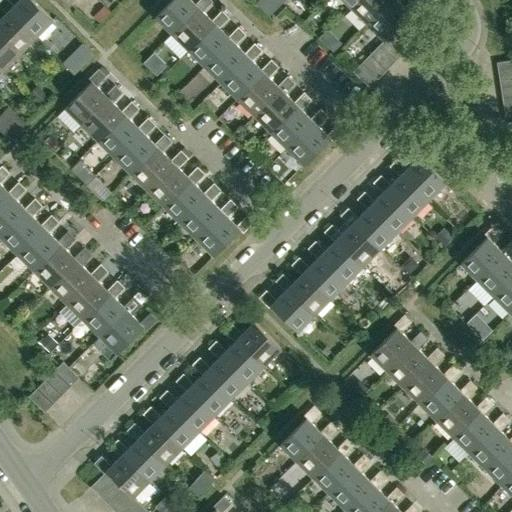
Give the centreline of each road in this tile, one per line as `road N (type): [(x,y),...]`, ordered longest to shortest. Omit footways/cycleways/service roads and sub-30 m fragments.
road 1 (residential): [(27,484),(190,321)]
road 2 (residential): [(372,133),(456,52),(466,22),(456,0)]
road 3 (residential): [(372,133),(267,40)]
road 4 (residential): [(190,321),(91,225)]
road 5 (residential): [(283,227),(183,135)]
road 6 (residential): [(190,321),(283,227)]
road 7 (residential): [(283,227),(372,133)]
